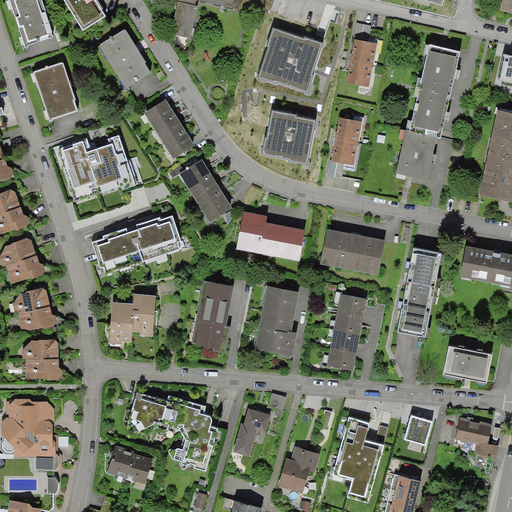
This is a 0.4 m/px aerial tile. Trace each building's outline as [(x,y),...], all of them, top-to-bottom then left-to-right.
[(40,0),(8,0),(23,47),(53,38),(40,0)] [(94,0),(62,0),(82,32),(105,17),(94,0)] [(196,0),(196,2),(250,13),(251,7),(270,12),(274,0),(196,0)] [(511,13),(511,0),(502,0),(499,10),(511,13)] [(198,7),(177,3),(170,33),(191,38),(198,7)] [(371,26),(356,23),(353,38),(368,41),(371,26)] [(303,38),(273,27),(266,46),(268,47),(257,78),(277,85),(278,83),(307,93),(313,75),(312,74),(323,43),(304,36),(303,38)] [(124,30),(99,45),(125,89),(150,73),(124,30)] [(376,43),(354,39),(346,82),(369,86),(376,43)] [(462,51),(428,43),(407,129),(437,136),(441,137),(462,51)] [(62,61),(32,70),(48,121),(78,112),(62,61)] [(164,99),(143,111),(173,159),(194,145),(164,99)] [(511,110),(497,107),(480,194),(511,199),(511,110)] [(297,114),(272,109),(266,137),(265,137),(261,155),(288,160),(288,161),(307,165),(316,120),(297,116),(297,114)] [(361,121),(339,117),(330,160),(353,165),(361,121)] [(407,129),(405,128),(394,173),(427,181),(437,136),(407,129)] [(88,140),(63,148),(86,220),(112,212),(88,140)] [(0,182),(6,180),(12,173),(10,168),(6,166),(3,158),(0,158),(0,182)] [(201,159),(178,173),(208,223),(231,208),(201,159)] [(343,163),(330,161),(327,176),(340,179),(343,163)] [(0,193),(0,215),(4,214),(5,211),(19,207),(18,199),(15,193),(11,189),(0,193)] [(0,215),(0,235),(25,226),(27,221),(26,216),(21,214),(19,207),(5,211),(4,214),(0,215)] [(235,248),(259,253),(266,216),(243,212),(235,248)] [(102,239),(90,242),(101,276),(183,251),(172,215),(159,219),(158,216),(101,236),(102,239)] [(304,231),(265,223),(259,253),(299,261),(304,231)] [(383,241),(327,230),(320,265),(377,276),(383,241)] [(5,246),(0,255),(0,259),(4,261),(6,268),(20,263),(21,259),(33,255),(27,237),(5,246)] [(511,285),(511,254),(466,246),(461,276),(511,285)] [(445,254),(412,247),(402,300),(436,307),(442,277),(438,277),(441,263),(443,264),(445,254)] [(6,268),(5,268),(12,285),(41,275),(44,267),(37,262),(33,255),(21,259),(20,263),(6,268)] [(233,286),(201,280),(188,344),(227,353),(232,326),(226,325),(233,286)] [(297,291),(266,286),(254,351),(291,357),(296,332),(290,331),(297,291)] [(17,307),(18,314),(49,307),(47,300),(48,295),(44,287),(19,293),(12,304),(17,307)] [(131,303),(111,302),(107,342),(130,344),(131,335),(152,337),(155,296),(132,294),(131,303)] [(365,299),(338,294),(324,365),(352,370),(365,299)] [(432,307),(402,301),(396,330),(398,333),(425,338),(432,336),(433,328),(429,324),(432,307)] [(49,307),(18,314),(22,329),(39,325),(43,328),(53,325),(56,319),(50,313),(49,307)] [(56,339),(30,340),(21,350),(25,353),(25,362),(39,362),(42,357),(56,357),(56,339)] [(491,353),(448,345),(443,373),(485,382),(491,353)] [(40,362),(24,362),(25,379),(56,379),(61,375),(61,369),(57,365),(57,357),(43,358),(40,362)] [(178,402),(136,391),(130,407),(135,410),(133,418),(136,430),(155,428),(158,434),(169,430),(168,420),(173,421),(178,402)] [(286,397),(272,394),(267,407),(281,411),(286,397)] [(28,398),(14,398),(8,404),(8,417),(6,417),(1,422),(1,434),(2,435),(2,439),(0,440),(0,449),(5,454),(13,453),(14,452),(14,458),(34,458),(34,471),(58,471),(61,468),(61,457),(60,454),(57,451),(57,433),(52,433),(53,406),(46,401),(30,401),(28,398)] [(200,409),(179,403),(174,421),(184,438),(181,448),(176,447),(170,451),(172,458),(193,464),(193,468),(205,471),(218,428),(211,425),(213,416),(199,412),(200,409)] [(385,438),(390,419),(349,407),(345,420),(339,418),(331,448),(355,454),(362,432),(385,438)] [(271,415),(248,408),(243,426),(265,432),(271,415)] [(333,412),(325,410),(320,427),(328,429),(333,412)] [(426,419),(407,414),(400,437),(419,443),(426,419)] [(473,454),(493,461),(498,445),(487,442),(492,422),(460,416),(454,439),(475,444),(473,454)] [(256,430),(240,426),(233,452),(249,457),(256,430)] [(320,453),(294,446),(291,459),(285,458),(278,486),(302,492),(308,471),(314,473),(320,453)] [(107,473),(126,478),(134,453),(115,447),(107,473)] [(126,478),(145,484),(153,459),(134,453),(126,478)] [(338,456),(329,453),(323,471),(332,474),(338,456)] [(412,511),(420,480),(394,474),(385,511),(412,511)] [(55,477),(46,476),(45,495),(55,495),(58,491),(60,486),(58,481),(55,477)] [(207,495),(198,492),(194,506),(203,509),(207,495)] [(28,502),(8,499),(7,508),(0,507),(0,511),(39,511),(40,507),(30,506),(28,502)] [(260,511),(261,508),(233,500),(230,511),(260,511)]
